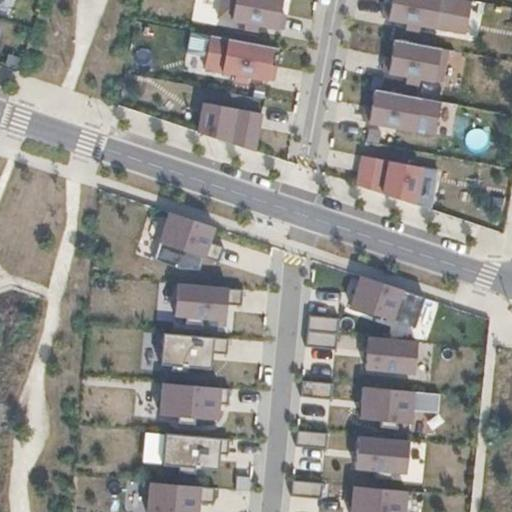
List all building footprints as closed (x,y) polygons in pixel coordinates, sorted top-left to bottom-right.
[(287,0),(216,0),(212,23),(280,37),(287,0)] [(456,1),(447,0),(388,0),(384,25),(450,36),(456,1)] [(278,50),(207,37),(200,75),(271,88),(278,50)] [(449,52),(386,39),(379,76),(442,88),(449,52)] [(427,102),(372,92),(365,132),(420,142),(427,102)] [(258,112),(205,101),(199,130),(252,148),(258,112)] [(429,169),(357,151),(347,195),(418,212),(429,169)] [(219,226),(165,209),(152,248),(221,271),(228,248),(213,243),(219,226)] [(403,294),(361,279),(350,307),(392,322),(403,294)] [(247,287),(173,281),(170,320),(183,321),(183,328),(204,329),(205,324),(227,325),(228,310),(246,312),(247,287)] [(306,317),(305,345),(331,347),(333,319),(306,317)] [(231,338),(158,331),(155,371),(166,372),(166,379),(190,381),(191,372),(212,373),(214,357),(229,359),(231,338)] [(416,341),(369,338),(366,372),(413,375),(416,341)] [(232,387),(157,382),(154,422),(172,423),(172,428),(199,430),(199,423),(219,424),(220,408),(231,409),(232,387)] [(413,392),(363,388),(361,421),(382,423),(382,430),(396,431),(397,425),(411,426),(413,392)] [(233,438),(161,432),(158,470),(174,472),(173,478),(198,480),(198,473),(220,475),(221,460),(231,461),(233,438)] [(408,442),(359,439),(358,470),(377,471),(376,479),(392,480),(392,474),(406,475),(408,442)] [(216,487),(147,482),(144,511),(200,511),(201,507),(215,508),(216,487)] [(404,511),(406,492),(354,488),(352,511),(404,511)]
